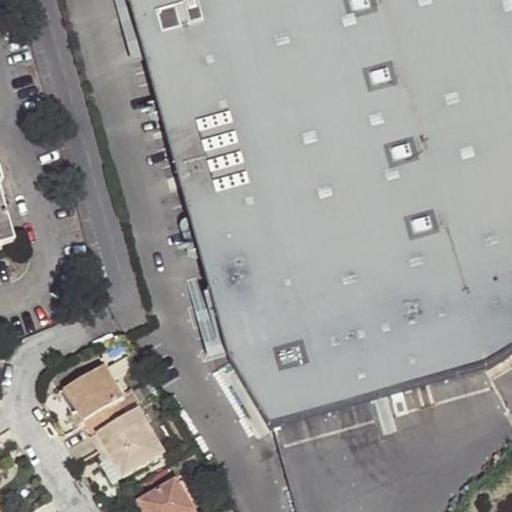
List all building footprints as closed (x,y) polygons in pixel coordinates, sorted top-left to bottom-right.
[(511,0),(130,0),(231,359),(269,429),(489,373),(511,359),(511,0)] [(87,379),(106,412),(114,407),(94,374),(87,379)] [(68,419),(81,443),(113,424),(106,412),(87,379),(55,397),(68,419)] [(61,423),(68,419),(55,397),(48,400),(61,423)] [(81,443),(79,444),(94,470),(101,466),(111,485),(153,461),(125,417),(113,424),(81,443)] [(165,486),(180,511),(188,506),(174,481),(165,486)] [(180,511),(165,486),(127,510),(127,511),(180,511)]
